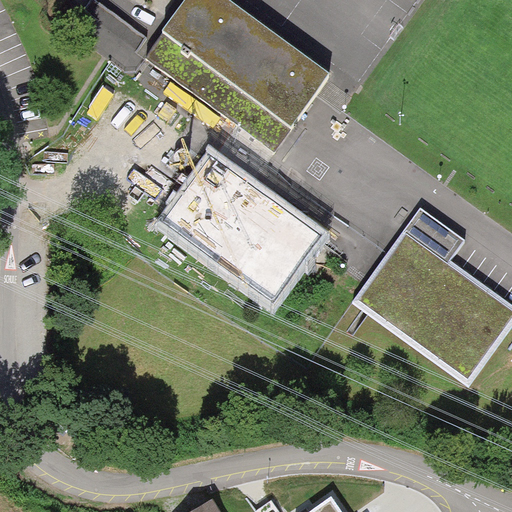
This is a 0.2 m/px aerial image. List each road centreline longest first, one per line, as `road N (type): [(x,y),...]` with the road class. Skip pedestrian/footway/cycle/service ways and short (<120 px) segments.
road 1 (residential): [(495,511),(424,474),(369,459),(302,457),(137,491),(92,489),(56,476),(17,434)]
road 2 (residential): [(17,434),(3,362),(0,126)]
